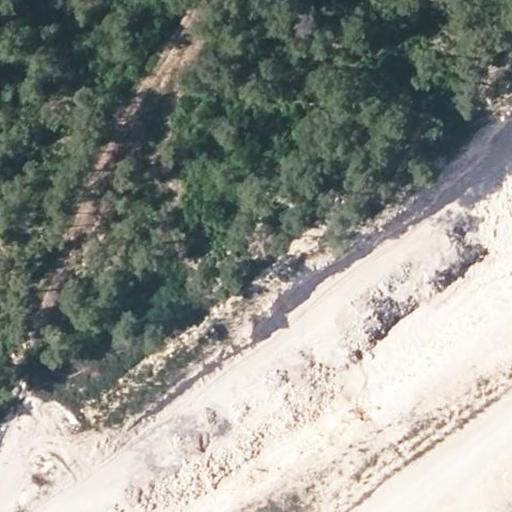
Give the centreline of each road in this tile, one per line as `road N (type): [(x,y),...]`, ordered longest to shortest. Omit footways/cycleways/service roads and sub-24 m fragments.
road 1 (primary): [(60,511),(384,301),(511,173)]
road 2 (track): [(30,337),(185,0)]
road 3 (track): [(167,214),(166,304),(223,511)]
